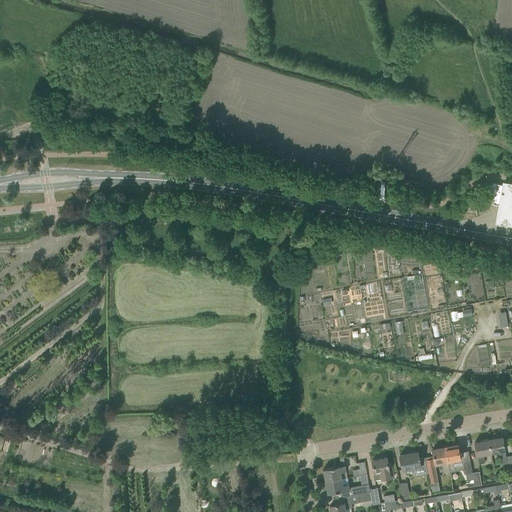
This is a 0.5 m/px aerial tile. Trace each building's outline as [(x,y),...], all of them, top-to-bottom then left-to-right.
[(503,185),(499,185),(493,184),(492,186),(486,185),(483,204),(489,206),(490,203),(499,205),(503,185)] [(471,308),(462,310),(463,317),(472,316),(471,308)] [(500,460),(506,459),(504,451),(505,451),(502,437),(488,439),(491,453),(499,452),(500,460)] [(491,453),(488,439),(475,442),(477,456),(479,464),(485,463),(483,455),(491,453)] [(461,461),(460,455),(458,445),(445,447),(450,472),(455,471),(454,463),(461,461)] [(438,481),(435,466),(442,465),(444,473),(450,472),(445,447),(432,449),(434,459),(425,460),(427,473),(429,483),(438,481)] [(427,473),(425,460),(424,457),(419,458),(418,452),(400,455),(403,470),(413,469),(415,476),(426,474),(426,473),(427,473)] [(373,468),(372,468),(374,478),(374,480),(380,479),(381,480),(394,477),(393,473),(391,464),(388,464),(387,458),(379,459),(378,458),(375,459),(374,460),(372,460),(373,468)] [(358,463),(359,469),(352,470),(354,476),(367,474),(364,462),(358,463)] [(472,473),(470,462),(464,463),(468,487),(474,486),(472,473)] [(342,478),(340,472),(346,471),(345,465),(323,469),(325,481),(342,478)] [(479,471),(472,473),(474,486),(482,484),(479,471)] [(343,485),(342,480),(342,478),(325,481),(328,494),(349,490),(348,484),(343,485)] [(399,484),(402,499),(410,498),(407,483),(399,484)] [(370,492),(369,490),(369,486),(368,484),(351,487),(352,495),(357,494),(370,492)] [(377,488),(369,490),(370,492),(371,500),(371,501),(373,507),(380,506),(377,488)] [(371,500),(370,492),(357,494),(359,502),(371,500)] [(461,497),(460,492),(449,494),(450,500),(462,498),(461,497)] [(500,511),(500,505),(498,499),(493,500),(494,505),(488,506),(488,509),(488,511),(500,511)] [(402,507),(401,503),(401,500),(389,502),(390,510),(402,507)] [(350,511),(350,508),(352,508),(351,502),(330,506),(330,511),(350,511)] [(511,511),(511,505),(511,503),(500,505),(500,511),(511,511)]
